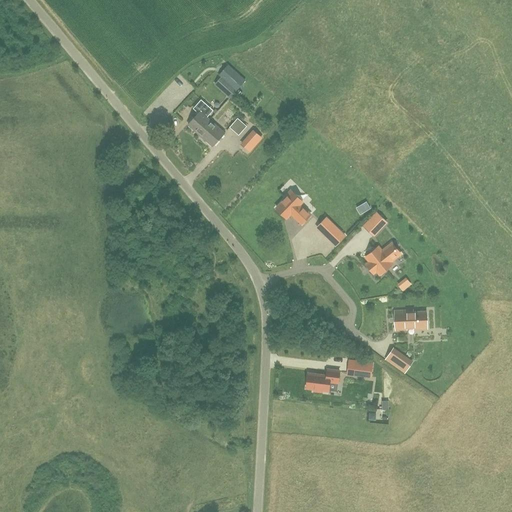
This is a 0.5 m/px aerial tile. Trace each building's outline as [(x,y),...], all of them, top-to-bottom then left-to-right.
[(237,90),(245,81),(229,66),(221,75),(222,76),(237,90)] [(229,98),(237,90),(222,76),(214,85),(229,98)] [(198,132),(209,120),(206,118),(213,110),(201,99),(193,109),(198,113),(188,124),(198,132)] [(237,118),(232,125),(236,129),(242,122),(237,118)] [(209,120),(198,132),(213,146),(224,133),(209,120)] [(253,147),(261,138),(253,131),(245,140),(253,147)] [(188,167),(193,163),(189,157),(184,161),(188,167)] [(286,198),(276,208),(286,218),(291,213),(293,215),(293,216),(301,224),(310,215),(300,205),(302,202),(290,190),(284,197),(286,198)] [(377,213),(372,218),(379,225),(384,219),(377,213)] [(334,226),(325,236),(335,245),(344,236),(334,226)] [(378,247),(365,257),(370,263),(366,265),(373,273),(376,271),(379,275),(392,265),(390,262),(400,254),(392,243),(384,250),(385,251),(383,253),(378,247)] [(412,310),(394,311),(395,330),(406,330),(406,326),(413,326),(414,329),(427,329),(426,311),(413,312),(412,310)] [(395,366),(404,373),(410,365),(400,358),(395,366)] [(308,374),(306,388),(314,389),(313,391),(322,392),(322,390),(328,391),(329,382),(338,383),(339,371),(327,370),(326,376),(308,374)]
